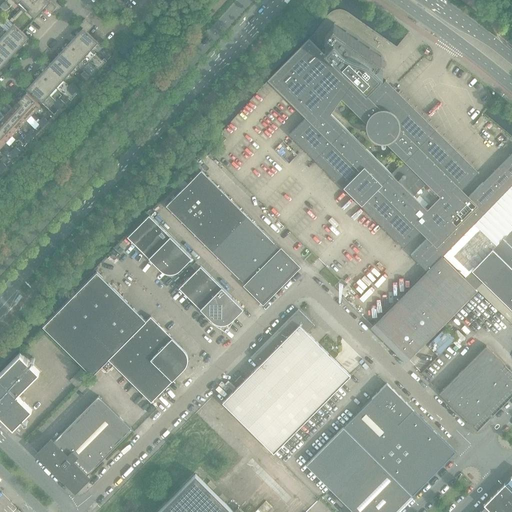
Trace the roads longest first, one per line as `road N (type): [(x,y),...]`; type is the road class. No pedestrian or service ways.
road 1 (residential): [(79,511),(306,282),(476,449)]
road 2 (secondary): [(0,301),(275,0)]
road 3 (secondary): [(242,0),(0,265)]
road 4 (unknown): [(279,97),(250,132),(356,225)]
road 5 (unknown): [(21,434),(34,436),(95,380),(131,405)]
road 6 (secondary): [(400,0),(511,83)]
